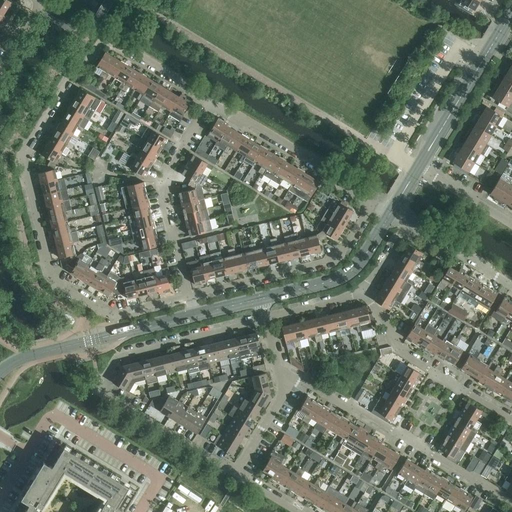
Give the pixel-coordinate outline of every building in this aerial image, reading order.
[(7,9),(9,6),(11,6),(13,3),(7,0),(0,0),(0,9),(5,12),(8,9),(7,9)] [(466,11),(472,15),(480,1),(478,0),(461,0),(460,2),(468,7),(466,11)] [(115,57),(114,58),(105,52),(96,67),(103,71),(100,76),(103,78),(115,58),(115,57)] [(124,63),(115,58),(116,58),(115,58),(103,78),(106,80),(109,74),(115,78),(124,63)] [(133,69),(125,64),(124,63),(115,78),(122,82),(118,88),(121,89),(134,69),(133,69)] [(504,79),(503,79),(511,84),(511,71),(506,68),(504,72),(505,78),(504,79)] [(142,74),(142,75),(134,70),(134,69),(121,89),(125,92),(129,86),(134,89),(143,75),(142,74)] [(152,80),(151,80),(143,75),(134,89),(140,93),(137,99),(140,101),(152,80)] [(511,84),(503,79),(504,80),(503,82),(497,83),(495,87),(511,97),(511,84)] [(161,85),(161,86),(152,81),(153,80),(152,80),(140,101),(149,106),(161,86),(161,85)] [(83,86),(94,92),(96,89),(97,88),(86,82),(83,86)] [(170,91),(162,86),(161,86),(149,106),(158,112),(171,91),(170,91)] [(492,98),(508,108),(506,111),(510,113),(511,110),(511,104),(510,103),(511,100),(511,97),(495,87),(493,91),(494,96),(493,98),(492,97),(492,98)] [(75,98),(95,111),(101,101),(81,89),(75,98)] [(103,98),(105,95),(96,89),(94,92),(103,98)] [(180,97),(179,97),(171,92),(171,91),(158,112),(161,114),(164,108),(171,112),(180,97)] [(181,95),(179,97),(180,97),(171,112),(169,115),(180,122),(184,116),(182,115),(191,101),(181,95)] [(70,107),(69,107),(69,108),(84,117),(88,110),(93,114),(95,111),(75,98),(74,99),(75,99),(70,107)] [(494,111),(487,107),(486,107),(487,108),(486,109),(481,111),(478,115),(497,126),(502,116),(494,111)] [(64,117),(64,116),(63,117),(84,129),(89,120),(84,117),(69,108),(64,117)] [(496,108),(494,111),(502,116),(504,113),(496,108)] [(117,124),(124,113),(119,110),(112,121),(117,124)] [(133,112),(131,115),(140,120),(142,118),(133,112)] [(476,118),(477,124),(476,126),(475,125),(491,135),(497,126),(478,115),(476,118)] [(150,126),(152,122),(143,116),(140,120),(150,126)] [(58,126),(73,135),(77,129),(82,132),(84,129),(63,117),(63,118),(58,126)] [(227,126),(228,124),(218,118),(207,136),(217,142),(218,140),(219,138),(227,126)] [(123,119),(120,124),(126,128),(129,122),(123,119)] [(156,123),(153,128),(159,131),(162,126),(156,123)] [(117,130),(122,133),(126,128),(120,124),(117,130)] [(475,126),(476,126),(475,128),(469,129),(467,133),(486,144),(491,135),(475,125),(475,126)] [(53,135),(52,135),(73,148),(74,145),(69,142),(73,135),(58,126),(58,127),(53,135)] [(235,131),(227,126),(219,138),(218,140),(217,142),(215,144),(224,150),(223,151),(224,151),(236,131),(235,131)] [(162,149),(167,139),(147,127),(141,137),(162,149)] [(170,131),(164,127),(161,133),(167,136),(170,131)] [(245,136),(245,137),(236,132),(237,131),(236,131),(224,151),(227,153),(230,147),(236,151),(245,137),(245,136)] [(100,133),(98,137),(106,142),(109,138),(100,133)] [(465,137),(466,142),(465,144),(464,144),(480,153),(483,155),(489,146),(486,144),(467,133),(465,137)] [(47,144),(47,145),(62,154),(66,156),(69,150),(71,151),(73,148),(52,135),(52,136),(47,144)] [(157,158),(156,158),(161,150),(162,150),(162,149),(141,137),(140,140),(145,143),(141,150),(156,159),(157,158)] [(242,163),(244,160),(255,142),(254,142),(246,137),(245,137),(236,151),(243,155),(239,161),(242,163)] [(263,148),(255,143),(255,142),(244,160),(253,165),(255,163),(264,148),(263,148)] [(464,144),(465,145),(464,146),(458,148),(456,152),(474,163),(480,153),(464,144)] [(41,154),(51,160),(48,165),(55,166),(56,163),(62,154),(47,145),(46,145),(47,145),(41,154)] [(197,148),(195,153),(206,160),(209,155),(197,148)] [(273,153),(264,148),(255,163),(261,167),(258,172),(261,174),(273,153)] [(156,159),(141,150),(138,156),(132,152),(130,156),(151,168),(151,167),(156,159)] [(454,155),(455,161),(454,163),(453,162),(453,163),(454,164),(468,172),(469,172),(474,163),(456,152),(454,155)] [(282,159),(273,154),(274,154),(273,153),(261,174),(270,179),(282,159)] [(188,164),(187,164),(207,177),(213,167),(193,155),(188,164)] [(145,177),(150,168),(151,168),(130,156),(125,165),(145,177)] [(291,164),(291,165),(283,160),(283,159),(282,159),(270,179),(279,185),(283,179),(292,165),(291,164)] [(508,163),(502,159),(498,165),(505,169),(508,163)] [(191,180),(188,185),(201,187),(207,177),(187,164),(187,165),(182,174),(191,180)] [(467,175),(468,172),(454,164),(453,166),(467,175)] [(41,184),(58,180),(55,169),(55,166),(48,165),(49,171),(38,173),(41,184)] [(300,170),(292,165),(283,179),(292,185),(301,170),(300,170)] [(495,171),(501,175),(505,169),(498,165),(495,171)] [(310,175),(309,176),(301,171),(301,170),(292,185),(289,191),(298,196),(310,176),(310,175)] [(242,174),(237,171),(234,176),(239,179),(242,174)] [(497,176),(490,172),(487,177),(488,181),(493,184),(497,176)] [(319,182),(310,176),(311,176),(310,176),(298,196),(307,202),(319,182)] [(500,178),(490,194),(493,196),(494,200),(498,202),(509,184),(500,178)] [(133,185),(133,180),(125,179),(127,186),(121,188),(124,199),(147,193),(147,192),(146,192),(144,182),(133,185)] [(44,194),(43,194),(43,195),(66,189),(66,186),(59,188),(58,180),(41,184),(41,185),(44,194)] [(87,195),(89,195),(94,193),(91,183),(85,185),(87,195)] [(509,205),(511,199),(511,185),(509,184),(498,202),(502,204),(506,203),(509,205)] [(181,203),(181,204),(204,198),(201,187),(188,185),(189,190),(179,193),(181,203)] [(102,186),(96,188),(99,201),(105,199),(102,186)] [(46,205),(69,200),(66,189),(43,195),(44,195),(46,205)] [(274,194),(266,190),(264,194),(271,198),(274,194)] [(149,203),(147,193),(124,199),(126,209),(133,207),(149,203)] [(227,193),(221,194),(223,203),(229,202),(227,193)] [(184,214),(183,214),(184,215),(207,209),(204,198),(181,204),(181,205),(181,204),(184,214)] [(348,221),(354,212),(334,199),(328,209),(348,221)] [(49,215),(48,215),(48,216),(72,210),(69,200),(46,205),(46,206),(49,215)] [(152,213),(151,213),(149,204),(150,204),(149,203),(133,207),(134,215),(128,216),(129,220),(152,214),(152,213)] [(186,224),(186,225),(209,219),(207,209),(184,215),(186,224)] [(343,230),(342,230),(348,222),(348,221),(328,209),(322,218),(343,231),(343,230)] [(51,226),(68,222),(66,215),(72,213),(72,210),(48,216),(49,216),(51,226)] [(154,224),(152,214),(129,220),(130,223),(136,221),(138,228),(155,224),(154,224)] [(324,239),(327,234),(336,240),(342,231),(343,231),(322,218),(317,227),(318,229),(322,231),(319,233),(324,239)] [(187,225),(189,236),(212,230),(209,219),(186,225),(186,226),(187,225)] [(54,236),(53,236),(54,237),(77,231),(76,228),(70,230),(68,222),(51,226),(51,227),(52,227),(54,236)] [(157,234),(154,225),(155,225),(155,224),(138,228),(131,230),(134,240),(157,235),(157,234)] [(102,225),(97,226),(100,237),(105,235),(102,225)] [(56,247),(73,243),(79,242),(77,231),(54,237),(56,247)] [(223,233),(217,235),(218,242),(225,240),(223,233)] [(310,254),(306,237),(299,239),(297,233),(294,234),(300,257),(300,256),(310,254)] [(311,254),(321,251),(318,241),(324,239),(319,233),(317,235),(306,237),(310,254),(311,254)] [(299,257),(300,257),(294,234),(291,235),(284,237),(285,243),(289,260),(290,259),(299,257)] [(143,250),(159,246),(157,235),(134,240),(135,244),(141,242),(143,250)] [(279,262),(289,259),(289,260),(285,243),(278,244),(276,238),(273,239),(279,262)] [(269,265),(269,264),(278,262),(279,262),(273,239),(270,240),(271,246),(264,248),(268,265),(269,265)] [(70,255),(71,261),(77,257),(76,254),(73,243),(56,247),(56,248),(57,248),(59,258),(70,255)] [(258,267),(268,264),(268,265),(264,248),(257,250),(255,243),(252,244),(258,267)] [(248,270),(248,269),(257,267),(258,267),(252,244),(249,245),(250,251),(243,253),(247,270),(248,270)] [(423,254),(409,245),(403,254),(402,254),(423,267),(425,264),(419,260),(423,254)] [(99,248),(97,252),(106,258),(111,249),(105,246),(99,248)] [(236,272),(236,273),(237,272),(231,249),(228,250),(229,256),(222,258),(226,275),(227,275),(236,272)] [(237,272),(247,270),(243,253),(236,255),(234,249),(231,249),(237,272)] [(149,250),(139,253),(141,260),(151,257),(149,250)] [(80,279),(79,279),(80,280),(89,265),(82,260),(84,256),(81,254),(77,257),(71,261),(76,264),(71,273),(80,279)] [(216,278),(210,254),(200,257),(200,260),(206,282),(206,280),(215,277),(215,278),(216,278)] [(216,278),(216,277),(226,275),(222,258),(215,260),(213,254),(210,254),(216,278)] [(416,266),(421,269),(423,267),(402,254),(402,255),(403,255),(398,263),(397,263),(412,272),(416,266)] [(200,260),(186,263),(189,275),(192,274),(195,285),(206,282),(200,260)] [(89,285),(101,265),(99,263),(95,269),(89,265),(80,280),(81,279),(89,285)] [(414,282),(408,279),(412,272),(397,263),(397,264),(392,272),(391,273),(412,285),(414,282)] [(104,267),(101,265),(89,285),(90,285),(98,290),(98,291),(107,276),(101,272),(104,267)] [(168,282),(172,282),(168,267),(161,269),(163,275),(156,277),(155,275),(160,294),(171,291),(168,282)] [(459,273),(458,272),(449,267),(437,287),(442,290),(446,284),(450,287),(451,285),(459,273)] [(158,291),(159,294),(160,294),(155,275),(148,277),(146,270),(143,271),(149,294),(158,291)] [(460,270),(458,272),(459,273),(451,285),(458,289),(454,294),(457,296),(470,276),(469,276),(460,270)] [(118,295),(121,277),(110,271),(107,276),(98,291),(99,291),(108,296),(111,291),(118,295)] [(148,294),(149,294),(143,271),(140,272),(141,278),(134,280),(138,297),(139,297),(139,296),(148,294)] [(386,282),(386,281),(386,282),(406,294),(412,285),(391,273),(386,282)] [(432,273),(429,278),(435,283),(439,277),(432,273)] [(478,281),(470,276),(457,296),(466,302),(479,281),(478,281)] [(138,297),(134,280),(125,282),(124,277),(121,277),(118,295),(126,293),(127,299),(137,297),(138,297)] [(479,282),(479,281),(466,302),(476,307),(488,287),(479,282)] [(381,291),(380,291),(401,304),(406,294),(386,282),(386,283),(381,291)] [(488,287),(476,307),(487,314),(490,309),(489,307),(498,293),(489,288),(489,287),(488,287)] [(389,310),(393,303),(399,306),(401,304),(380,291),(380,292),(375,301),(389,310)] [(422,291),(419,297),(426,301),(429,296),(422,291)] [(432,301),(439,305),(442,301),(434,297),(432,301)] [(511,301),(504,297),(496,312),(494,311),(490,316),(502,323),(511,306),(511,301)] [(414,304),(411,309),(418,314),(421,308),(414,304)] [(452,305),(448,311),(458,317),(462,311),(452,305)] [(356,309),(356,308),(355,308),(361,331),(372,329),(371,323),(374,322),(372,314),(369,315),(367,306),(356,309)] [(511,306),(502,323),(505,325),(508,319),(511,321),(511,306)] [(356,326),(358,332),(361,331),(355,308),(355,309),(346,311),(345,311),(349,328),(356,326)] [(349,328),(345,311),(344,311),(345,311),(335,314),(335,313),(334,313),(339,330),(349,328)] [(335,331),(337,337),(340,337),(339,330),(334,313),(334,314),(325,316),(324,316),(328,333),(335,331)] [(73,324),(73,318),(68,315),(62,318),(62,324),(64,324),(66,325),(67,327),(73,324)] [(322,341),(321,335),(328,333),(324,316),(324,317),(314,319),(314,318),(314,319),(319,342),(322,341)] [(415,344),(415,345),(424,330),(418,326),(421,320),(418,318),(406,338),(415,344)] [(315,336),(316,343),(319,342),(314,319),(313,319),(304,321),(303,321),(307,338),(315,336)] [(303,321),(303,322),(293,324),(298,347),(301,346),(300,340),(307,338),(303,321)] [(292,324),(282,327),(286,343),(293,341),(295,348),(298,347),(293,324),(292,324)] [(416,344),(424,350),(425,350),(437,330),(428,324),(424,330),(415,345),(416,345),(416,344)] [(496,333),(489,329),(486,334),(493,338),(496,333)] [(434,356),(436,353),(435,353),(443,341),(442,341),(436,337),(440,332),(437,330),(425,350),(434,356)] [(444,359),(457,339),(460,333),(457,332),(450,343),(444,338),(442,341),(443,341),(435,353),(436,353),(444,359)] [(262,355),(257,333),(246,336),(251,357),(262,355)] [(251,357),(246,336),(236,338),(240,356),(241,360),(251,357)] [(240,356),(236,338),(225,341),(230,359),(240,356)] [(445,359),(454,365),(463,350),(456,346),(459,340),(457,339),(444,359),(445,359)] [(230,359),(225,341),(215,343),(219,361),(230,359)] [(219,361),(215,343),(204,346),(209,364),(219,361)] [(210,369),(209,364),(204,346),(194,349),(199,371),(210,369)] [(488,346),(483,355),(485,356),(487,357),(492,349),(488,346)] [(381,355),(393,353),(391,347),(380,349),(381,355)] [(199,371),(194,349),(183,351),(188,369),(189,374),(199,371)] [(188,369),(183,351),(173,354),(177,371),(188,369)] [(470,354),(461,369),(470,374),(470,375),(483,355),(480,353),(477,358),(470,354)] [(177,371),(173,354),(162,356),(167,374),(177,371)] [(471,375),(479,380),(480,380),(487,368),(488,368),(489,366),(482,362),(485,356),(483,355),(470,375),(471,375)] [(167,374),(162,356),(152,359),(156,377),(167,374)] [(291,364),(304,372),(302,364),(289,356),(291,364)] [(141,362),(145,375),(144,375),(145,379),(146,379),(147,384),(157,381),(156,377),(152,359),(141,362)] [(145,375),(141,362),(123,366),(134,382),(145,379),(144,375),(145,375)] [(401,362),(399,366),(405,369),(401,375),(416,384),(421,374),(401,362)] [(254,373),(266,370),(265,364),(252,367),(254,373)] [(381,368),(375,364),(372,370),(378,374),(381,368)] [(123,366),(113,383),(128,392),(134,382),(123,366)] [(479,380),(478,382),(487,388),(488,388),(500,368),(497,366),(494,372),(488,368),(487,368),(480,380),(479,380)] [(488,389),(488,388),(497,393),(496,394),(497,394),(506,379),(499,375),(503,370),(500,368),(488,388),(488,389)] [(315,379),(319,373),(312,369),(309,375),(315,379)] [(266,373),(252,377),(255,390),(270,392),(266,373)] [(397,382),(392,378),(390,381),(410,394),(411,393),(410,393),(415,384),(416,385),(416,384),(401,375),(397,382)] [(497,394),(506,399),(511,389),(511,382),(506,379),(497,394)] [(388,384),(394,387),(390,394),(405,403),(405,402),(410,394),(390,381),(388,384)] [(212,387),(202,389),(203,394),(204,394),(207,396),(209,393),(210,392),(213,387),(212,387)] [(210,392),(209,393),(218,399),(222,393),(213,387),(210,392)] [(248,401),(260,409),(270,392),(255,390),(251,389),(245,399),(248,401)] [(361,389),(354,399),(359,402),(366,392),(361,389)] [(386,400),(381,397),(379,400),(399,412),(400,412),(399,411),(404,403),(405,403),(390,394),(386,400)] [(161,398),(156,405),(154,408),(169,417),(179,401),(169,396),(166,400),(161,397),(161,398)] [(306,415),(302,420),(305,422),(317,402),(317,401),(317,402),(308,396),(299,411),(306,415)] [(239,408),(255,418),(260,409),(248,401),(245,399),(239,408)] [(377,402),(383,406),(379,413),(393,421),(399,412),(379,400),(377,402)] [(179,401),(169,417),(178,422),(188,407),(179,401)] [(308,424),(311,418),(318,422),(327,407),(326,407),(318,402),(317,402),(305,422),(308,424)] [(462,411),(461,412),(476,421),(480,414),(486,417),(487,414),(467,402),(462,411)] [(228,414),(234,418),(249,427),(255,418),(239,408),(234,405),(228,414)] [(188,407),(178,422),(188,428),(197,412),(188,407)] [(324,426),(321,432),(324,433),(336,413),(335,413),(327,408),(327,407),(318,422),(324,426)] [(197,434),(207,418),(197,412),(188,428),(197,434)] [(456,421),(456,420),(456,421),(476,433),(478,430),(472,427),(476,421),(461,412),(456,421)] [(326,435),(330,429),(336,433),(345,419),(345,418),(344,419),(336,414),(336,413),(324,433),(326,435)] [(228,427),(244,436),(249,427),(234,418),(228,427)] [(343,437),(339,443),(342,445),(354,424),(345,419),(346,419),(345,419),(336,433),(343,437)] [(451,430),(450,430),(470,442),(476,433),(456,421),(455,421),(456,422),(451,430)] [(503,423),(498,432),(503,435),(508,426),(503,423)] [(355,425),(355,424),(354,424),(342,445),(351,450),(364,430),(363,429),(363,430),(355,425)] [(205,439),(212,428),(206,425),(200,435),(205,439)] [(285,432),(295,438),(299,432),(289,426),(285,432)] [(222,436),(238,445),(244,436),(228,427),(222,436)] [(364,430),(351,450),(361,456),(373,436),(364,430)] [(450,431),(445,439),(444,439),(465,452),(470,442),(450,430),(450,431)] [(309,437),(303,433),(299,440),(305,444),(309,437)] [(214,444),(232,455),(238,445),(222,436),(219,434),(214,444)] [(294,440),(284,434),(281,440),(290,446),(294,440)] [(374,436),(373,436),(361,456),(370,461),(372,458),(381,444),(382,442),(375,437),(374,436)] [(439,449),(447,454),(445,458),(457,465),(465,452),(444,439),(444,440),(445,440),(439,449)] [(125,511),(138,492),(56,442),(13,511),(125,511)] [(486,451),(491,454),(496,447),(491,443),(486,451)] [(372,458),(378,462),(375,467),(378,469),(390,449),(390,448),(389,449),(381,444),(372,458)] [(283,458),(285,456),(273,449),(267,460),(268,461),(263,470),(272,476),(280,464),(282,462),(281,462),(283,458)] [(381,471),(384,465),(391,469),(399,455),(390,449),(391,449),(390,449),(378,469),(381,471)] [(496,450),(493,455),(500,459),(503,454),(496,450)] [(483,452),(478,459),(485,463),(490,456),(483,452)] [(343,460),(336,456),(333,461),(340,465),(343,460)] [(491,458),(487,465),(494,469),(500,460),(493,456),(491,458)] [(283,466),(286,460),(283,458),(281,462),(282,462),(280,464),(272,476),(271,478),(280,484),(289,470),(283,466)] [(404,478),(401,483),(404,485),(416,464),(416,465),(406,459),(398,474),(404,478)] [(473,471),(479,474),(485,464),(480,461),(473,471)] [(344,462),(342,466),(351,472),(354,467),(344,462)] [(416,465),(417,465),(416,464),(404,485),(413,490),(414,488),(425,470),(416,465)] [(334,465),(329,472),(335,476),(340,469),(334,465)] [(481,475),(486,479),(492,469),(487,466),(481,475)] [(281,485),(281,484),(289,489),(289,490),(302,470),(299,468),(296,474),(289,470),(280,484),(281,485)] [(426,468),(425,470),(414,488),(424,494),(436,473),(435,474),(426,468)] [(290,490),(298,495),(299,496),(308,481),(301,477),(305,471),(302,470),(289,490),(290,490)] [(360,477),(360,478),(369,483),(373,477),(364,472),(362,474),(360,477)] [(436,474),(436,473),(424,494),(433,499),(436,494),(445,479),(436,474)] [(353,476),(350,481),(356,484),(359,480),(353,476)] [(299,496),(299,495),(308,501),(320,481),(317,479),(314,485),(308,481),(299,496)] [(446,480),(446,479),(445,479),(436,494),(443,498),(439,503),(442,505),(455,485),(454,484),(454,485),(446,480)] [(364,483),(359,480),(355,487),(360,490),(364,483)] [(308,501),(309,501),(317,506),(317,507),(329,487),(320,481),(308,501)] [(364,492),(369,495),(373,489),(368,485),(364,492)] [(455,485),(442,505),(451,511),(455,505),(464,490),(463,490),(455,485)] [(318,507),(326,511),(339,492),(329,487),(317,507),(318,507)] [(464,491),(464,490),(455,505),(461,509),(459,511),(463,511),(473,496),(464,491)] [(339,511),(345,503),(348,498),(339,492),(326,511),(339,511)] [(470,507),(474,509),(477,504),(479,505),(482,500),(476,496),(470,507)] [(407,500),(405,504),(411,508),(414,504),(407,500)] [(398,511),(402,506),(394,501),(390,507),(398,511)] [(351,511),(357,503),(354,502),(351,507),(345,503),(339,511),(351,511)] [(359,511),(357,510),(360,505),(357,503),(351,511),(359,511)]
